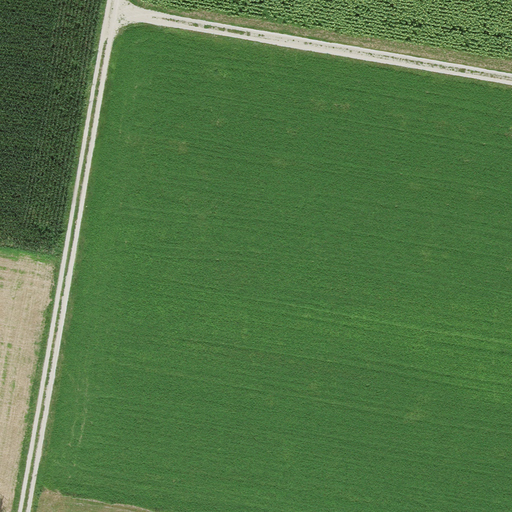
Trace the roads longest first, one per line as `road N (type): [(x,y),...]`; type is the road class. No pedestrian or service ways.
road 1 (track): [(22,511),(109,0)]
road 2 (track): [(511,78),(109,4)]
